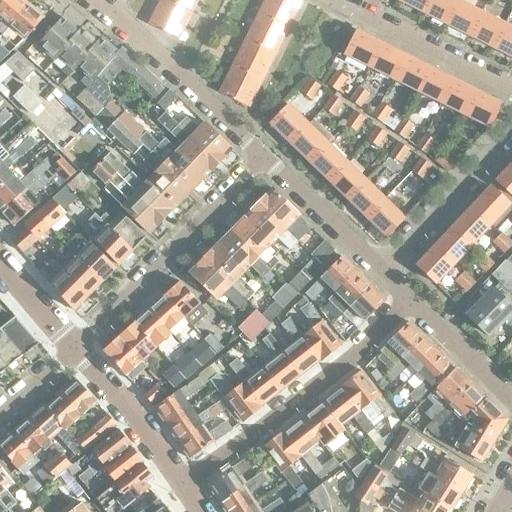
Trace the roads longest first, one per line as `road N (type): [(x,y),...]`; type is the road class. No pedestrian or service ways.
road 1 (residential): [(179,483),(362,339),(406,293)]
road 2 (residential): [(73,346),(264,158)]
road 3 (residential): [(264,158),(94,0)]
road 4 (residential): [(511,87),(330,0)]
road 5 (residential): [(375,260),(511,126)]
road 6 (residential): [(179,483),(73,346)]
road 7 (residential): [(375,260),(264,158)]
road 8 (residential): [(511,398),(406,293)]
